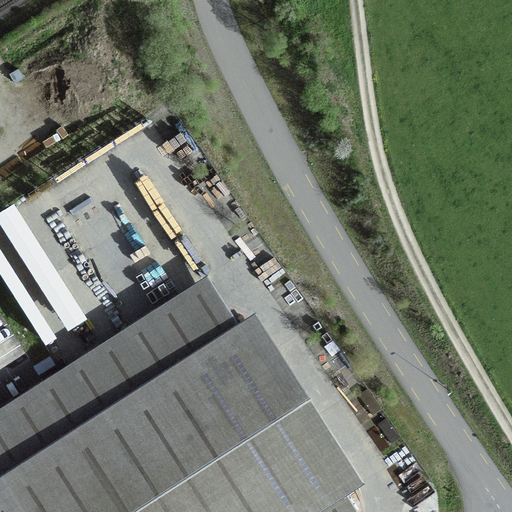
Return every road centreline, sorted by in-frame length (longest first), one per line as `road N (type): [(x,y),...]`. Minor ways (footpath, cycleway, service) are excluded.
road 1 (tertiary): [(497,511),(292,180),(207,0)]
road 2 (track): [(511,438),(444,316),(383,181),(355,0)]
road 3 (unknown): [(9,404),(105,331)]
